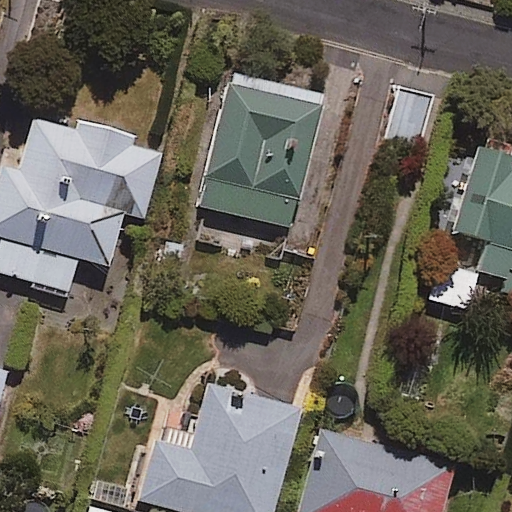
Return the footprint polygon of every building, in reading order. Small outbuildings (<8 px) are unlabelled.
[(323,102),(230,80),(200,207),(293,229),(323,102)] [(433,96),(400,89),(389,139),(422,146),(433,96)] [(75,131),(31,118),(15,174),(1,170),(0,173),(0,272),(69,292),(79,259),(109,267),(124,215),(143,220),(164,148),(78,123),(75,131)] [(511,156),(479,147),(444,260),(511,281),(511,156)] [(477,277),(441,265),(430,298),(466,310),(477,277)] [(209,511),(268,511),(298,401),(204,375),(191,424),(159,415),(138,493),(209,511)] [(287,511),(431,511),(446,455),(311,421),(287,511)]
